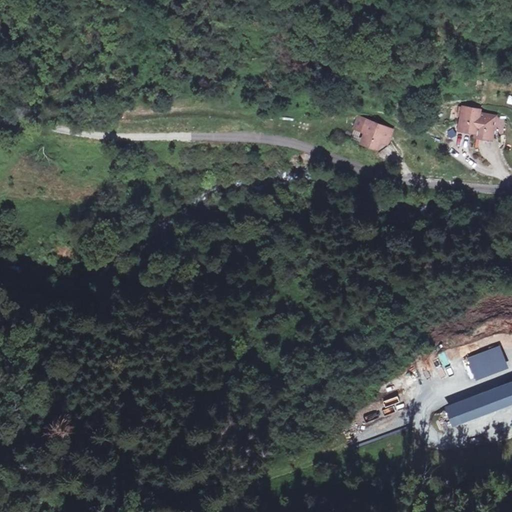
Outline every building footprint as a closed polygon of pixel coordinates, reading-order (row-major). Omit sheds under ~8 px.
[(476,109),(460,107),(458,117),(456,128),(471,131),(471,135),(486,137),(488,127),(490,117),(475,113),(476,109)] [(371,124),(362,120),(357,130),(369,135),(365,145),(382,152),(385,142),(391,144),(395,133),(371,124)] [(499,345),(468,356),(476,378),(507,365),(499,345)] [(423,375),(434,369),(427,356),(415,363),(423,375)] [(511,397),(466,414),(472,431),(511,416),(511,397)]
